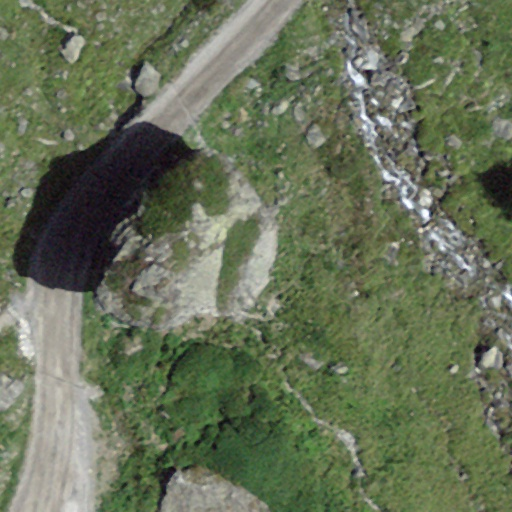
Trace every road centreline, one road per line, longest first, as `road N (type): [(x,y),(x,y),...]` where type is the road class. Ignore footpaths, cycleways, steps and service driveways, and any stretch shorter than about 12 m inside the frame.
road 1 (track): [(55,379),(69,245),(91,205),(138,144),(288,0)]
road 2 (track): [(37,511),(52,463),(55,379)]
